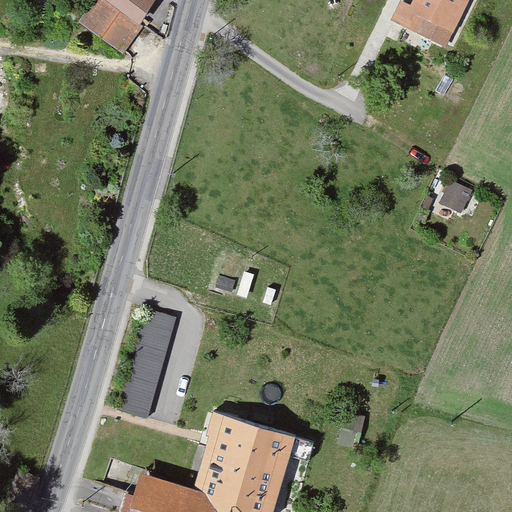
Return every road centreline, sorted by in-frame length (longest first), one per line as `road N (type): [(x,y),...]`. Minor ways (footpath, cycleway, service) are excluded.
road 1 (tertiary): [(47,511),(193,0)]
road 2 (unknown): [(198,435),(81,403)]
